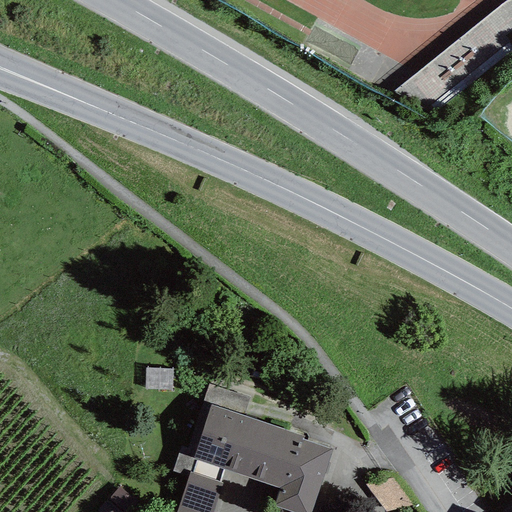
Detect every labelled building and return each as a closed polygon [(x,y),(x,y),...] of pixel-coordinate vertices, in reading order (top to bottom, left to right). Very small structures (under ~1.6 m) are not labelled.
[(172,369),(145,369),(145,389),(172,390),(172,369)] [(208,385),(203,401),(243,414),(248,398),(208,385)] [(304,436),(210,406),(193,459),(279,486),(273,506),(292,511),(312,511),(332,450),(303,441),(304,436)] [(212,511),(222,483),(189,473),(176,511),(212,511)] [(393,479),(365,484),(385,511),(410,504),(393,479)]
